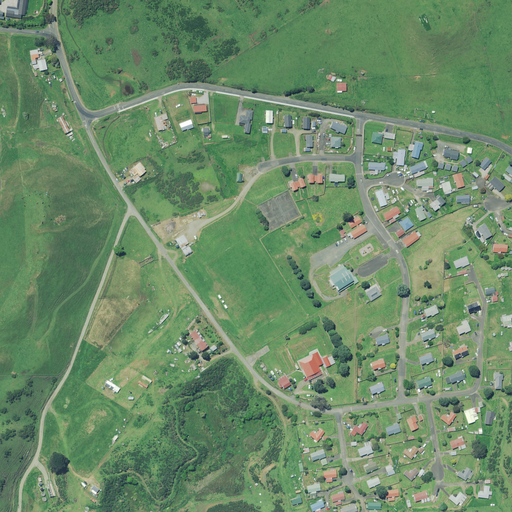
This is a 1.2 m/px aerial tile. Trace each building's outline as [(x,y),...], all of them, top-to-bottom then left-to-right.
[(17,0),(17,7),(8,6),(5,17),(21,19),(22,15),(25,16),(25,13),(27,13),(28,0),(17,0)] [(35,58),(39,57),(39,55),(42,54),(42,52),(38,53),(38,49),(30,51),(33,64),(36,64),(35,58)] [(48,69),(45,59),(37,61),(38,64),(33,65),(34,69),(39,68),(40,71),(48,69)] [(347,91),(346,83),(337,83),(337,93),(342,93),(342,92),(347,91)] [(193,104),(194,106),(194,112),(195,112),(195,114),(202,113),(201,112),(207,111),(207,105),(207,103),(193,104)] [(252,120),(253,111),(247,110),(246,116),(241,115),(239,123),(245,124),(244,132),(250,133),(251,124),(250,123),(250,119),(252,120)] [(167,113),(155,118),(158,131),(165,129),(163,120),(168,119),(167,113)] [(70,131),(63,116),(57,118),(65,134),(70,131)] [(194,127),(191,119),(190,119),(180,124),(183,131),(187,129),(188,130),(194,127)] [(347,127),(333,121),(330,127),(336,130),(335,132),(338,133),(339,132),(344,134),(347,127)] [(381,144),(383,134),(373,132),(371,142),(381,144)] [(341,137),(331,137),(331,147),(341,147),(341,137)] [(414,145),(410,144),(408,150),(411,151),(412,150),(413,150),(411,156),(419,159),(421,150),(422,150),(423,144),(415,141),(414,145)] [(446,149),(444,148),(442,155),(444,155),(444,157),(447,158),(447,157),(451,157),(450,159),(451,159),(452,159),(457,160),(458,159),(459,159),(459,157),(458,157),(459,152),(452,151),(453,149),(446,148),(446,149)] [(398,152),(393,152),(393,156),(393,158),(394,158),(394,162),(396,163),(396,159),(397,159),(397,165),(404,166),(405,157),(406,150),(398,149),(398,152)] [(488,165),(491,162),(487,157),(479,165),(485,170),(487,167),(488,167),(489,166),(488,165)] [(426,169),(426,168),(428,167),(426,161),(409,167),(412,174),(417,172),(417,173),(414,174),(415,178),(421,175),(425,174),(424,171),(420,172),(420,171),(426,169)] [(146,169),(142,164),(140,162),(130,171),(135,176),(137,174),(140,177),(146,171),(145,169),(146,169)] [(386,165),(384,165),(385,163),(369,162),(369,170),(375,170),(375,174),(378,175),(378,170),(384,171),(384,170),(385,170),(386,165)] [(456,182),(458,188),(465,186),(461,173),(453,175),(455,183),(456,182)] [(141,179),(137,174),(132,178),(136,183),(141,179)] [(314,174),(309,174),(309,176),(308,176),(308,179),(309,179),(309,183),(314,183),(315,181),(316,181),(316,183),(323,184),(323,176),(322,176),(322,174),(318,174),(319,175),(317,175),(317,176),(314,176),(314,174)] [(336,174),(330,174),(330,181),(335,181),(335,182),(338,183),(338,182),(345,182),(345,175),(336,174)] [(511,179),(504,174),(502,177),(509,182),(511,183),(511,180),(511,179)] [(505,185),(495,176),(486,185),(492,191),(494,188),(495,189),(496,188),(499,192),(505,185)] [(293,183),(289,184),(291,188),(292,187),(293,191),(298,189),(298,188),(300,187),(300,188),(301,188),(302,188),(306,186),(303,178),(302,179),(301,178),(299,179),(299,180),(298,181),(299,181),(295,182),(295,181),(293,182),(293,183)] [(433,186),(433,178),(426,178),(426,179),(417,179),(417,180),(416,180),(417,186),(418,185),(418,187),(422,187),(422,191),(429,190),(429,188),(433,188),(433,186)] [(452,190),(449,181),(441,184),(442,188),(445,195),(452,193),(451,190),(452,190)] [(382,190),(375,192),(377,198),(378,198),(380,207),(388,205),(385,196),(386,196),(387,200),(390,199),(388,193),(384,194),(382,190)] [(470,204),(470,195),(457,196),(457,203),(461,202),(461,205),(470,204)] [(446,202),(441,196),(429,204),(435,212),(440,208),(439,205),(440,204),(442,206),(446,202)] [(401,213),(396,206),(384,214),(387,221),(392,217),(393,218),(389,220),(391,223),(396,220),(395,219),(400,216),(398,214),(401,213)] [(423,210),(424,209),(422,206),(415,209),(420,221),(426,218),(423,210)] [(358,216),(348,222),(351,228),(362,222),(358,216)] [(414,225),(408,217),(400,223),(406,231),(414,225)] [(492,235),(484,223),(478,228),(481,233),(482,232),(486,239),(492,235)] [(364,224),(351,232),(354,239),(367,231),(364,224)] [(405,233),(401,228),(395,233),(398,238),(405,233)] [(415,232),(403,240),(408,247),(420,238),(415,232)] [(189,243),(184,235),(175,239),(186,257),(193,252),(189,246),(187,247),(185,245),(189,243)] [(508,245),(494,243),(493,252),(498,253),(501,254),(501,252),(507,253),(508,245)] [(470,264),(466,256),(454,262),(456,269),(462,267),(463,268),(465,267),(465,266),(470,264)] [(338,291),(354,281),(346,267),(330,277),(338,291)] [(381,291),(376,283),(365,290),(371,301),(382,295),(380,292),(381,291)] [(499,295),(498,291),(495,292),(495,287),(485,290),(486,296),(492,295),(492,296),(492,297),(493,302),(498,301),(497,295),(499,295)] [(481,310),(480,305),(478,306),(477,302),(467,306),(470,314),(474,311),(475,313),(481,310)] [(439,312),(436,305),(424,310),(427,317),(431,315),(432,317),(435,316),(435,315),(439,312)] [(511,318),(511,314),(502,316),(504,327),(507,326),(508,328),(511,327),(511,324),(511,319),(511,318)] [(467,322),(466,320),(461,322),(463,325),(456,328),(460,335),(465,332),(465,333),(467,334),(467,332),(471,330),(468,324),(468,322),(467,322)] [(197,329),(189,335),(191,339),(192,338),(201,351),(209,346),(197,329)] [(436,337),(433,329),(421,334),(424,341),(428,339),(429,340),(432,340),(431,339),(436,337)] [(390,342),(387,334),(375,338),(378,346),(382,344),(382,346),(385,344),(390,342)] [(469,354),(466,346),(452,352),(456,360),(461,357),(462,358),(469,354)] [(297,361),(307,381),(323,374),(319,366),(323,364),(317,352),(297,361)] [(434,361),(431,352),(419,358),(422,365),(426,363),(427,365),(430,364),(429,363),(434,361)] [(327,356),(323,358),(327,367),(331,365),(327,356)] [(386,367),(383,359),(371,362),(374,370),(378,368),(379,370),(382,369),(381,368),(386,367)] [(465,379),(462,371),(461,370),(456,372),(457,373),(445,378),(447,384),(451,382),(452,383),(457,381),(457,383),(460,382),(460,381),(465,379)] [(503,380),(503,373),(494,373),(494,380),(495,380),(495,389),(502,389),(502,380),(503,380)] [(291,385),(285,374),(278,379),(279,382),(278,383),(281,388),(283,387),(284,389),(291,385)] [(432,384),(429,377),(417,381),(420,389),(424,387),(425,388),(428,387),(427,386),(432,384)] [(120,388),(107,380),(105,383),(107,383),(105,386),(117,393),(120,388)] [(385,390),(382,382),(370,387),(373,394),(377,392),(378,394),(380,393),(380,392),(385,390)] [(475,407),(464,411),(469,424),(475,422),(475,420),(479,419),(477,413),(481,412),(480,407),(475,407)] [(495,412),(487,411),(485,424),(492,425),(493,418),(494,418),(495,412)] [(449,425),(456,416),(452,412),(448,418),(443,415),(440,419),(449,425)] [(418,421),(415,416),(407,419),(412,431),(419,428),(416,422),(418,421)] [(362,435),(368,425),(364,422),(360,428),(356,425),(350,433),(355,436),(357,432),(362,435)] [(398,423),(386,428),(389,435),(394,433),(395,434),(402,432),(398,423)] [(314,430),(309,435),(318,441),(325,433),(321,428),(317,433),(314,430)] [(459,439),(450,442),(453,449),(458,447),(459,450),(466,448),(462,436),(458,438),(459,439)] [(373,453),(369,441),(364,442),(365,447),(357,449),(360,456),(367,454),(367,455),(369,455),(369,454),(373,453)] [(419,450),(414,446),(410,452),(406,449),(402,452),(412,460),(413,457),(415,458),(417,455),(415,454),(419,450)] [(326,457),(323,449),(310,454),(313,461),(319,459),(319,460),(321,460),(321,459),(326,457)] [(378,469),(375,462),(364,467),(367,474),(378,469)] [(392,465),(385,466),(388,476),(395,474),(392,465)] [(472,471),(467,467),(465,471),(463,470),(462,473),(459,471),(457,475),(466,481),(468,478),(470,480),(473,474),(470,473),(472,471)] [(412,481),(419,472),(415,468),(411,473),(407,470),(403,474),(412,481)] [(331,472),(323,472),(324,478),(326,478),(326,482),(333,482),(332,478),(337,477),(337,469),(331,470),(331,472)] [(381,483),(378,477),(372,480),(372,479),(366,481),(370,489),(381,483)] [(43,482),(38,483),(43,502),(48,501),(43,482)] [(316,492),(316,491),(321,490),(320,482),(314,483),(315,485),(307,486),(309,493),(311,492),(311,493),(310,493),(311,499),(317,497),(316,492)] [(490,486),(484,485),(483,491),(479,491),(478,497),(488,499),(489,495),(492,495),(492,492),(490,491),(490,486)] [(398,489),(386,491),(386,497),(392,497),(392,498),(389,498),(389,501),(395,501),(395,497),(399,496),(398,489)] [(342,504),(341,500),(346,499),(343,491),(338,492),(338,494),(331,496),(333,503),(338,501),(338,502),(335,503),(336,506),(342,504)] [(428,497),(426,491),(413,494),(416,502),(421,500),(422,503),(430,501),(429,497),(428,497)] [(467,498),(460,492),(456,498),(452,494),(449,498),(457,505),(459,502),(462,504),(467,498)] [(302,502),(300,495),(297,496),(298,498),(291,500),(293,506),(302,502)] [(325,506),(322,499),(317,501),(318,502),(310,505),(312,511),(315,511),(314,511),(321,511),(320,508),(325,506)] [(381,510),(381,503),(368,502),(368,509),(374,509),(374,510),(370,510),(369,511),(378,511),(378,510),(376,510),(376,509),(381,510)]
